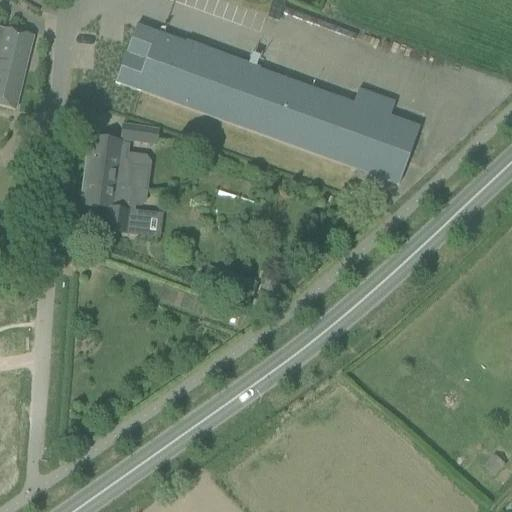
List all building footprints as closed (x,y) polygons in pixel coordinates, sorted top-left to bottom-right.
[(115,84),(158,100),(355,172),(352,179),(365,184),(368,177),(398,188),(420,129),(389,118),(394,105),(357,91),(352,105),(309,88),(310,86),(187,41),(185,45),(136,27),(115,84)] [(0,107),(13,111),(31,37),(2,30),(0,39),(0,107)] [(156,144),(158,133),(122,128),(120,139),(156,144)] [(89,139),(85,172),(83,185),(146,193),(150,166),(146,161),(130,159),(126,154),(127,145),(121,145),(121,143),(89,139)] [(101,231),(121,233),(145,236),(147,214),(131,212),(132,208),(139,209),(145,206),(146,193),(83,185),(81,206),(104,208),(101,231)] [(198,291),(226,300),(248,308),(255,286),(206,269),(198,291)] [(267,293),(275,296),(280,283),(272,280),(267,293)] [(493,456),(484,465),(494,475),(504,465),(493,456)]
